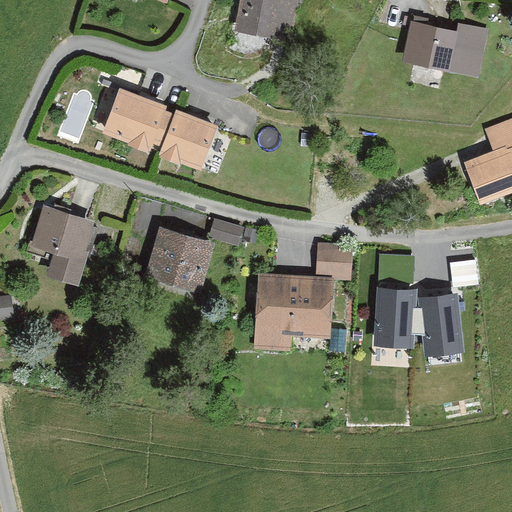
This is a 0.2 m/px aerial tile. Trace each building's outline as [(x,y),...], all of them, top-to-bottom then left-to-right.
[(295,0),(237,0),(233,26),(280,34),(290,35),(295,0)] [(485,24),(410,14),(404,58),(480,68),(485,24)] [(169,102),(123,84),(106,125),(153,143),(169,102)] [(169,102),(153,143),(199,161),(214,119),(169,102)] [(494,151),(464,163),(480,207),(511,194),(511,118),(485,129),(494,151)] [(95,221),(44,205),(31,247),(54,254),(47,277),(79,287),(90,252),(86,251),(95,221)] [(239,246),(245,227),(215,219),(209,238),(239,246)] [(216,243),(160,227),(145,278),(202,294),(216,243)] [(318,243),(316,277),(334,278),(334,280),(351,281),(353,245),(318,243)] [(414,284),(415,256),(380,255),(378,283),(414,284)] [(476,259),(450,262),(454,288),(479,285),(476,259)] [(316,277),(259,274),(254,349),(292,351),(293,337),(331,339),(334,280),(334,278),(316,277)] [(418,289),(377,288),(374,346),(415,349),(418,289)] [(458,293),(419,298),(425,357),(465,353),(458,293)] [(11,294),(0,295),(0,320),(15,318),(11,294)]
